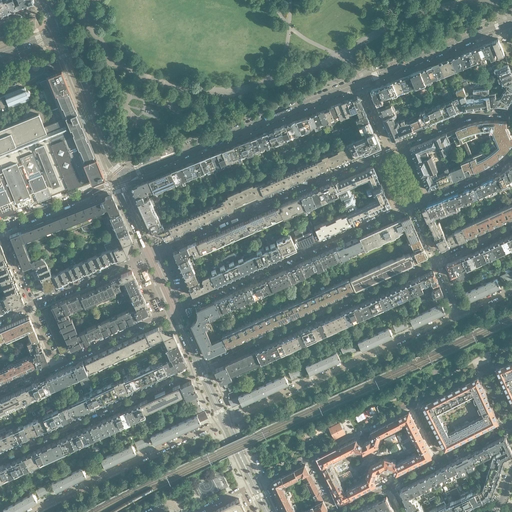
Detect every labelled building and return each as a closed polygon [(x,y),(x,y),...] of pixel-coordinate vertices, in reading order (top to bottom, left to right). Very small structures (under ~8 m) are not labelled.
[(10,11),(5,0),(3,0),(2,0),(0,0),(0,1),(5,13),(10,11)] [(16,8),(14,1),(13,0),(5,0),(10,11),(12,10),(12,11),(15,10),(14,9),(16,8)] [(16,8),(33,1),(33,0),(34,0),(33,0),(18,0),(20,2),(18,2),(17,0),(14,1),(16,8)] [(503,49),(500,43),(499,39),(498,39),(494,40),(494,41),(492,41),(496,51),(498,56),(500,55),(501,57),(502,57),(504,64),(508,63),(508,62),(508,61),(507,61),(507,59),(506,59),(505,56),(506,56),(505,56),(504,54),(504,53),(503,49)] [(496,51),(492,41),(489,43),(488,43),(495,61),(497,59),(496,56),(495,56),(494,52),(496,51)] [(495,61),(488,43),(486,44),(483,45),(487,55),(489,54),(491,58),(490,58),(492,62),(495,61)] [(487,55),(483,45),(480,46),(480,47),(478,47),(484,61),(486,60),(484,56),(487,55)] [(484,61),(478,47),(477,48),(473,49),(477,59),(480,57),(482,62),(481,62),(483,66),(485,65),(484,61)] [(477,60),(477,59),(473,49),(468,51),(472,62),(477,60)] [(472,62),(468,51),(467,51),(463,53),(462,53),(467,64),(472,62)] [(467,64),(462,53),(462,54),(457,56),(461,67),(467,64)] [(461,67),(457,56),(456,56),(451,58),(455,69),(456,71),(459,69),(458,68),(461,67)] [(455,69),(451,58),(449,59),(447,60),(445,60),(449,71),(455,69)] [(450,73),(449,71),(445,60),(443,61),(441,62),(439,63),(443,74),(444,76),(450,73)] [(443,74),(439,63),(437,64),(435,64),(433,65),(437,76),(443,74)] [(511,69),(510,68),(509,64),(495,69),(496,71),(498,70),(500,73),(511,69)] [(437,76),(433,65),(431,66),(429,67),(427,68),(432,81),(438,78),(437,76)] [(432,81),(427,68),(425,68),(423,69),(421,70),(426,83),(432,81)] [(499,80),(511,74),(511,72),(511,69),(500,73),(501,76),(498,77),(499,80)] [(426,83),(421,70),(411,74),(416,86),(416,87),(426,83)] [(103,175),(85,129),(83,130),(80,122),(80,121),(79,120),(76,113),(78,112),(64,78),(61,72),(57,73),(56,73),(56,74),(51,76),(49,76),(48,76),(49,77),(51,81),(50,81),(51,82),(53,86),(52,86),(53,87),(55,91),(54,91),(55,92),(57,96),(56,96),(57,97),(59,101),(58,101),(59,102),(61,106),(60,106),(61,107),(63,111),(62,111),(63,112),(65,116),(64,116),(65,117),(63,117),(56,120),(44,125),(43,124),(44,124),(44,123),(44,122),(45,121),(45,120),(45,119),(45,118),(45,117),(45,116),(44,115),(44,114),(44,113),(43,113),(43,112),(42,111),(41,110),(40,109),(38,108),(37,108),(36,107),(35,107),(34,107),(33,107),(32,107),(31,108),(30,108),(29,108),(28,108),(27,109),(26,110),(25,111),(24,112),(23,113),(23,114),(23,115),(22,116),(22,117),(22,119),(15,122),(9,108),(29,99),(28,96),(29,95),(30,94),(30,93),(30,92),(29,91),(28,91),(28,90),(27,90),(26,90),(24,87),(8,94),(0,96),(0,106),(2,111),(7,109),(11,119),(9,120),(11,124),(2,127),(0,121),(0,214),(1,214),(1,213),(13,209),(38,199),(38,198),(49,194),(50,194),(69,187),(68,186),(80,181),(80,182),(89,178),(91,183),(100,179),(103,178),(103,175)] [(416,86),(411,74),(407,75),(405,76),(410,88),(416,86)] [(501,84),(506,83),(511,80),(511,74),(499,80),(501,84)] [(410,88),(405,76),(403,77),(399,79),(404,90),(410,88)] [(404,90),(399,79),(397,80),(397,79),(395,80),(393,81),(398,92),(398,93),(404,90)] [(398,92),(393,81),(391,82),(390,82),(388,83),(392,94),(398,92)] [(392,94),(388,83),(386,84),(384,84),(384,85),(383,85),(387,96),(392,94)] [(511,98),(511,90),(503,84),(497,86),(502,89),(499,94),(501,95),(500,95),(510,102),(511,98)] [(387,96),(383,85),(380,86),(379,86),(379,87),(377,87),(385,107),(390,104),(387,96)] [(492,105),(490,93),(489,86),(483,87),(483,85),(479,85),(480,88),(474,89),(474,95),(472,95),(472,94),(468,95),(468,98),(466,98),(465,95),(466,95),(463,87),(456,90),(459,97),(460,97),(462,102),(461,103),(464,109),(471,108),(478,107),(479,107),(485,106),(491,105),(492,105)] [(464,109),(461,103),(459,97),(456,90),(454,86),(449,88),(443,90),(442,91),(446,102),(451,114),(464,109)] [(385,107),(377,87),(376,88),(373,89),(371,90),(373,95),(375,100),(378,106),(380,109),(385,107)] [(498,105),(497,96),(496,92),(490,93),(492,105),(497,105),(498,105)] [(510,102),(500,95),(497,96),(498,105),(504,106),(507,106),(508,106),(510,103),(510,102)] [(363,108),(361,102),(358,97),(356,96),(351,98),(356,109),(356,111),(363,108)] [(356,109),(351,98),(346,100),(350,111),(356,109)] [(350,111),(346,100),(340,102),(345,116),(347,115),(348,116),(351,115),(350,111)] [(345,116),(340,102),(334,105),(339,117),(339,118),(345,116)] [(451,114),(446,102),(444,103),(444,104),(441,106),(445,117),(448,116),(449,115),(451,114)] [(391,104),(390,104),(385,107),(380,109),(382,115),(382,114),(393,110),(394,110),(391,104)] [(339,117),(334,105),(330,106),(328,107),(332,117),(334,120),(336,119),(339,117)] [(445,117),(441,106),(437,107),(437,106),(434,107),(439,119),(442,118),(443,118),(445,117)] [(332,117),(328,107),(323,110),(328,123),(331,121),(329,118),(332,117)] [(439,119),(434,107),(432,108),(432,109),(429,111),(429,112),(433,122),(436,121),(437,120),(439,119)] [(366,114),(363,108),(356,111),(359,117),(366,114)] [(328,123),(323,110),(317,112),(321,122),(324,120),(325,124),(328,123)] [(394,114),(393,110),(382,114),(384,118),(394,114)] [(433,122),(429,112),(426,113),(425,110),(423,111),(428,124),(433,122)] [(428,124),(423,111),(418,113),(419,118),(423,126),(428,124)] [(321,122),(317,112),(312,114),(317,127),(319,126),(318,123),(321,122)] [(414,130),(423,126),(419,118),(408,122),(407,118),(399,122),(398,121),(396,122),(394,117),(396,116),(395,113),(394,114),(384,118),(393,139),(401,135),(414,130)] [(317,127),(312,114),(306,116),(310,126),(313,125),(315,128),(317,127)] [(359,117),(357,118),(355,119),(358,125),(368,120),(366,114),(359,117)] [(310,126),(306,116),(301,118),(305,130),(306,131),(308,130),(307,127),(310,126)] [(305,130),(301,118),(295,121),(300,134),(304,132),(303,131),(305,130)] [(373,130),(371,127),(368,120),(358,125),(357,125),(362,135),(372,131),(373,130)] [(486,165),(489,163),(491,162),(494,160),(496,159),(499,157),(501,155),(503,153),(505,151),(507,149),(508,148),(510,146),(511,143),(511,136),(511,137),(510,133),(510,132),(510,131),(509,130),(509,129),(508,129),(507,125),(506,121),(502,120),(496,120),(494,120),(491,120),(488,120),(485,120),(482,121),(479,121),(477,122),(474,122),(471,123),(468,124),(466,125),(463,126),(456,129),(458,134),(453,136),(457,144),(463,141),(470,157),(461,161),(462,165),(464,170),(469,168),(471,171),(474,170),(475,170),(481,167),(484,166),(486,165)] [(300,134),(295,121),(290,123),(295,135),(295,136),(300,134)] [(295,135),(290,123),(284,125),(289,136),(292,134),(292,136),(295,135)] [(289,136),(284,125),(281,126),(279,127),(284,140),(286,139),(286,137),(289,136)] [(284,140),(279,127),(277,128),(273,129),(277,140),(278,140),(279,142),(284,140)] [(457,145),(457,144),(453,136),(458,134),(456,129),(456,128),(435,137),(440,149),(443,158),(449,155),(446,150),(453,147),(454,148),(457,145)] [(278,141),(277,140),(273,129),(271,130),(269,131),(267,132),(272,146),(272,147),(275,146),(273,143),(278,141)] [(379,145),(374,134),(373,134),(372,131),(362,135),(356,138),(352,130),(345,133),(343,134),(347,145),(353,156),(379,145)] [(272,146),(267,132),(263,133),(261,134),(266,147),(270,156),(274,154),(271,146),(272,146)] [(266,147),(261,134),(257,136),(255,137),(261,150),(266,147)] [(261,150),(255,137),(254,137),(253,137),(250,139),(254,150),(257,149),(257,151),(261,150)] [(438,169),(432,155),(430,156),(429,155),(426,157),(424,158),(423,154),(427,153),(426,151),(433,148),(434,150),(436,149),(437,151),(440,149),(435,137),(411,148),(411,147),(410,148),(413,154),(414,157),(416,162),(416,163),(418,167),(418,168),(419,170),(421,175),(422,175),(424,181),(425,184),(425,183),(428,189),(428,190),(429,189),(454,179),(450,170),(449,167),(446,168),(446,170),(444,171),(444,172),(438,175),(436,170),(438,169)] [(255,152),(254,150),(250,139),(248,139),(246,140),(244,141),(250,154),(255,152)] [(250,154),(244,141),(239,143),(243,155),(244,158),(247,157),(246,155),(250,154)] [(243,155),(239,143),(233,145),(239,160),(241,159),(240,156),(243,155)] [(239,160),(233,145),(227,148),(232,161),(236,160),(236,161),(239,160)] [(353,156),(347,145),(332,152),(337,163),(342,161),(341,158),(345,156),(347,159),(353,156)] [(232,161),(227,148),(221,150),(226,162),(227,165),(230,163),(229,162),(232,161)] [(226,162),(221,150),(216,152),(221,167),(224,166),(223,163),(226,162)] [(221,167),(216,152),(210,155),(216,169),(218,167),(219,168),(221,167)] [(337,163),(332,152),(316,159),(321,170),(326,168),(325,165),(326,164),(327,165),(329,164),(329,163),(330,163),(331,166),(337,163)] [(216,169),(210,155),(204,157),(210,171),(216,169)] [(210,171),(204,157),(199,159),(204,171),(204,173),(210,171)] [(204,171),(199,159),(193,161),(198,173),(204,171)] [(321,170),(316,159),(310,162),(308,163),(302,165),(307,176),(321,170)] [(198,173),(193,161),(187,164),(192,176),(198,173)] [(192,176),(187,164),(182,166),(187,178),(192,176)] [(307,176),(302,165),(296,168),(297,168),(294,169),(288,171),(293,182),(307,176)] [(471,172),(471,171),(469,168),(464,170),(462,165),(450,170),(454,179),(466,174),(467,174),(468,173),(469,173),(471,172)] [(511,165),(508,169),(503,173),(508,183),(510,187),(511,186),(511,165)] [(187,178),(182,166),(176,168),(183,184),(185,183),(184,179),(187,178)] [(354,219),(364,215),(372,212),(372,211),(379,208),(382,207),(383,208),(389,205),(386,197),(385,197),(382,189),(383,189),(380,182),(379,183),(376,175),(372,166),(366,169),(366,170),(356,175),(356,174),(348,178),(338,183),(337,180),(332,182),(339,198),(345,212),(351,224),(355,222),(354,219)] [(183,184),(176,168),(170,170),(177,186),(180,184),(181,185),(183,184)] [(175,183),(170,171),(165,173),(169,185),(175,183)] [(293,182),(288,171),(283,174),(281,175),(280,175),(273,178),(278,189),(293,182)] [(169,185),(165,173),(159,175),(164,187),(169,185)] [(508,183),(503,173),(498,176),(502,186),(508,183)] [(164,187),(159,175),(154,177),(158,189),(164,187)] [(502,186),(498,176),(493,179),(497,188),(497,189),(502,187),(502,186)] [(158,189),(154,177),(148,180),(153,192),(158,189)] [(278,189),(273,178),(266,181),(264,182),(259,184),(258,183),(258,184),(263,196),(278,189)] [(497,188),(493,179),(487,182),(492,193),(494,192),(493,190),(497,188)] [(153,192),(148,180),(142,182),(147,193),(150,192),(150,193),(153,192)] [(147,193),(142,182),(137,184),(141,195),(142,196),(144,195),(144,194),(147,193)] [(339,198),(332,182),(327,184),(332,196),(335,195),(337,199),(339,198)] [(492,193),(487,182),(482,184),(485,193),(488,192),(489,194),(492,193)] [(141,195),(137,184),(132,186),(131,188),(135,197),(141,195)] [(231,206),(255,196),(258,195),(259,198),(263,196),(258,184),(255,185),(255,184),(254,184),(255,184),(252,185),(252,184),(227,195),(227,196),(225,197),(225,198),(222,199),(228,211),(232,209),(231,206)] [(332,196),(327,184),(321,187),(328,203),(330,202),(329,198),(332,196)] [(485,193),(482,184),(476,187),(480,198),(482,197),(481,194),(485,193)] [(328,203),(321,187),(315,189),(321,201),(324,200),(326,204),(328,203)] [(480,198),(476,187),(470,189),(474,198),(477,196),(478,199),(480,198)] [(321,201),(315,189),(310,192),(315,204),(317,208),(319,207),(317,203),(321,201)] [(474,198),(470,189),(464,191),(469,203),(471,202),(470,199),(474,198)] [(469,203),(464,191),(458,194),(462,203),(466,201),(466,204),(469,203)] [(315,204),(310,192),(305,194),(310,206),(315,204)] [(99,211),(106,208),(109,216),(119,212),(119,211),(112,196),(113,196),(111,193),(106,196),(105,197),(104,197),(104,198),(104,199),(103,199),(102,200),(100,201),(96,203),(95,201),(67,213),(73,228),(81,225),(81,224),(84,222),(85,224),(84,224),(85,224),(85,225),(86,225),(87,225),(88,225),(89,225),(90,225),(90,224),(91,224),(91,223),(92,223),(92,222),(92,221),(101,217),(99,211)] [(312,210),(310,206),(305,194),(300,196),(307,212),(312,210)] [(462,203),(458,194),(453,196),(458,209),(460,208),(459,204),(462,203)] [(160,207),(155,195),(149,197),(150,199),(152,198),(153,198),(158,208),(160,207)] [(310,219),(307,212),(300,196),(278,206),(277,206),(282,216),(288,229),(310,219)] [(458,209),(453,196),(447,198),(453,214),(454,215),(457,214),(456,211),(454,210),(458,209)] [(154,208),(153,205),(155,204),(152,198),(150,199),(149,197),(143,200),(137,203),(142,214),(154,208)] [(453,214),(447,198),(442,200),(446,212),(449,211),(451,215),(453,214)] [(228,211),(222,199),(222,200),(217,203),(215,204),(209,206),(214,217),(228,211)] [(446,212),(442,200),(437,202),(441,213),(443,216),(445,216),(444,213),(446,212)] [(441,213),(437,202),(432,204),(437,215),(441,213)] [(437,215),(432,204),(428,206),(433,217),(437,215)] [(511,214),(508,205),(502,208),(498,209),(504,222),(508,220),(510,219),(511,217),(511,214)] [(214,217),(209,206),(203,209),(201,210),(195,212),(200,223),(214,217)] [(200,252),(257,227),(282,216),(277,206),(196,242),(200,252)] [(433,217),(428,206),(422,208),(428,221),(433,219),(432,217),(433,217)] [(144,217),(156,212),(154,208),(142,214),(144,217)] [(165,217),(161,209),(158,210),(161,216),(160,216),(158,211),(156,212),(144,217),(147,225),(157,220),(158,220),(165,217)] [(504,222),(498,209),(489,213),(495,226),(501,223),(504,221),(504,222)] [(122,216),(119,212),(109,216),(111,221),(122,216)] [(200,223),(195,212),(189,215),(190,215),(187,216),(182,218),(187,230),(200,223)] [(351,224),(345,212),(330,219),(335,231),(340,229),(339,226),(343,223),(345,226),(351,224)] [(73,228),(67,213),(43,222),(40,223),(46,239),(47,239),(44,233),(47,232),(49,238),(73,228)] [(495,226),(489,213),(480,217),(486,230),(489,228),(492,227),(495,226)] [(411,220),(411,219),(409,215),(400,219),(402,224),(411,220)] [(113,226),(124,221),(122,216),(111,221),(113,226)] [(486,230),(480,217),(471,222),(477,234),(483,231),(486,230)] [(187,230),(182,218),(176,221),(174,222),(168,224),(168,226),(171,231),(173,236),(187,230)] [(444,232),(439,222),(437,223),(435,218),(433,219),(428,221),(435,236),(444,232)] [(335,231),(330,219),(314,226),(314,228),(319,238),(325,235),(323,232),(324,232),(325,233),(327,232),(327,231),(328,230),(329,233),(335,231)] [(401,228),(403,227),(402,224),(400,219),(386,225),(391,237),(398,234),(398,232),(402,230),(401,228)] [(149,229),(159,225),(158,220),(157,220),(147,225),(149,229)] [(416,233),(414,228),(411,220),(402,224),(403,227),(405,232),(404,232),(406,237),(416,233)] [(115,230),(126,226),(124,221),(113,226),(109,228),(111,232),(115,230)] [(477,234),(471,222),(462,226),(462,227),(467,238),(471,236),(474,235),(477,234)] [(26,247),(46,239),(40,223),(36,224),(37,225),(21,231),(21,230),(21,231),(19,232),(18,231),(9,235),(9,236),(10,236),(20,261),(30,257),(26,247)] [(154,232),(166,227),(164,223),(159,225),(149,229),(150,232),(154,232)] [(319,238),(314,228),(310,230),(307,224),(293,230),(296,236),(294,237),(295,240),(293,242),(296,248),(297,248),(318,238),(319,238)] [(391,237),(386,225),(372,231),(378,243),(391,237)] [(128,231),(127,228),(126,226),(115,230),(117,235),(128,231)] [(168,226),(166,227),(154,232),(156,233),(161,235),(171,231),(168,226)] [(467,238),(462,227),(455,231),(456,232),(460,242),(467,238)] [(130,244),(130,243),(132,240),(128,231),(117,235),(109,239),(110,241),(118,260),(127,256),(127,254),(127,252),(127,251),(128,249),(128,248),(128,247),(129,246),(129,244),(130,244)] [(173,236),(171,231),(161,235),(165,239),(173,236)] [(378,243),(372,231),(359,237),(364,248),(364,249),(378,243)] [(460,242),(456,232),(448,236),(448,237),(446,238),(444,232),(435,236),(440,248),(442,249),(460,242)] [(418,237),(418,236),(416,233),(406,237),(408,242),(409,241),(418,237)] [(296,248),(293,242),(290,234),(276,241),(282,255),(296,248)] [(364,248),(359,237),(343,244),(348,255),(355,252),(354,251),(357,250),(357,251),(364,248)] [(426,255),(418,237),(409,241),(413,249),(414,249),(415,251),(413,252),(414,253),(410,254),(413,263),(425,257),(426,255)] [(511,248),(506,237),(502,239),(497,241),(502,252),(511,248)] [(118,260),(110,241),(104,244),(107,250),(99,254),(104,266),(118,260)] [(268,261),(264,251),(259,241),(255,243),(256,246),(258,251),(264,263),(266,262),(265,262),(268,261)] [(502,252),(497,241),(492,244),(497,255),(502,252)] [(200,252),(196,242),(186,246),(189,252),(192,251),(194,256),(200,253),(200,252)] [(277,257),(272,244),(270,245),(271,247),(268,249),(273,259),(273,258),(275,258),(277,257)] [(282,255),(277,244),(275,246),(274,244),(272,244),(277,257),(279,256),(281,255),(282,255)] [(350,259),(348,255),(343,244),(336,247),(341,260),(343,262),(350,259)] [(497,255),(492,244),(487,246),(492,257),(497,255)] [(187,257),(186,254),(189,252),(186,246),(173,252),(177,262),(187,257)] [(492,257),(487,246),(482,248),(487,259),(492,257)] [(273,259),(268,249),(267,247),(265,247),(266,250),(264,251),(268,261),(273,259)] [(341,260),(336,247),(335,248),(332,249),(331,249),(336,259),(338,258),(339,261),(341,260)] [(487,259),(482,248),(477,250),(482,261),(487,259)] [(245,271),(239,258),(237,253),(242,251),(241,249),(227,255),(228,258),(230,261),(236,275),(245,271)] [(336,259),(331,249),(327,251),(331,261),(336,259)] [(482,261),(477,250),(472,253),(477,263),(482,261)] [(264,263),(258,251),(256,251),(257,254),(255,255),(259,265),(260,265),(262,264),(264,263)] [(331,261),(327,251),(326,252),(323,253),(322,253),(327,263),(331,261)] [(413,263),(410,254),(409,252),(404,254),(394,259),(399,269),(413,263)] [(327,263),(322,253),(321,254),(319,255),(318,255),(322,266),(323,268),(325,267),(324,264),(327,263)] [(477,263),(472,253),(467,255),(472,266),(477,263)] [(104,266),(99,254),(85,260),(90,272),(104,266)] [(259,265),(255,255),(254,254),(250,256),(254,267),(255,267),(258,265),(259,265)] [(33,266),(45,260),(43,255),(31,260),(30,257),(20,261),(21,264),(23,268),(24,268),(32,265),(32,266),(33,266)] [(322,266),(318,255),(316,256),(313,257),(318,268),(322,266)] [(472,266),(467,255),(462,257),(465,264),(467,268),(472,266)] [(17,285),(7,262),(5,256),(0,258),(0,291),(4,290),(7,295),(0,298),(5,310),(24,302),(17,285)] [(254,267),(250,256),(245,258),(250,269),(251,269),(253,268),(253,267),(254,267)] [(189,262),(187,257),(177,262),(179,266),(189,262)] [(250,269),(245,258),(242,259),(241,257),(239,258),(245,271),(250,269)] [(318,268),(313,257),(313,258),(312,258),(309,259),(310,259),(309,259),(308,259),(313,269),(315,268),(316,271),(319,270),(318,268)] [(465,264),(462,257),(457,259),(461,268),(463,267),(463,265),(465,264)] [(221,266),(220,262),(218,259),(214,261),(218,270),(223,281),(226,280),(227,279),(221,266)] [(313,269),(308,259),(304,261),(308,271),(313,269)] [(399,269),(394,259),(378,266),(383,276),(386,275),(394,271),(399,269)] [(461,268),(457,259),(452,262),(455,267),(457,266),(458,268),(459,269),(461,268)] [(35,270),(47,265),(45,260),(33,266),(35,270)] [(90,272),(85,260),(71,266),(76,278),(90,272)] [(236,275),(230,261),(225,263),(227,266),(224,267),(223,265),(221,266),(227,279),(228,279),(228,278),(228,279),(231,277),(232,277),(236,275)] [(309,272),(308,271),(304,261),(304,262),(303,262),(300,263),(299,263),(304,275),(309,272)] [(191,266),(189,262),(179,266),(181,271),(191,266)] [(455,267),(452,262),(446,264),(449,271),(454,269),(455,267)] [(304,275),(299,263),(295,265),(300,277),(304,275)] [(45,292),(76,278),(71,266),(52,275),(47,265),(35,270),(45,292)] [(300,277),(295,265),(290,267),(295,279),(300,277)] [(193,271),(191,266),(181,271),(183,276),(193,271)] [(383,276),(378,266),(363,273),(368,283),(376,279),(383,276)] [(295,279),(290,267),(286,270),(291,281),(295,279)] [(185,280),(199,274),(202,272),(200,268),(193,271),(183,276),(185,280)] [(223,281),(218,270),(216,271),(215,269),(213,270),(219,283),(220,282),(221,282),(223,281)] [(471,277),(471,276),(468,269),(467,270),(464,271),(459,273),(452,276),(455,284),(471,277)] [(120,281),(134,275),(132,270),(120,275),(120,276),(119,276),(118,276),(120,281)] [(219,283),(213,270),(211,271),(212,273),(210,274),(214,285),(215,285),(215,284),(216,284),(218,283),(219,283)] [(291,281),(286,270),(281,272),(286,282),(286,283),(291,281)] [(436,277),(433,270),(426,273),(429,279),(430,280),(436,277)] [(286,282),(281,272),(281,271),(276,274),(282,286),(284,285),(283,283),(286,282)] [(368,283),(363,273),(350,279),(354,289),(368,283)] [(509,280),(506,273),(500,276),(503,283),(509,280)] [(201,279),(201,278),(199,274),(185,280),(187,285),(201,279)] [(214,285),(210,274),(201,278),(201,279),(203,283),(199,284),(199,285),(189,289),(191,294),(192,294),(192,295),(193,294),(214,285)] [(282,286),(276,274),(272,276),(276,286),(279,285),(280,287),(282,286)] [(122,286),(136,280),(134,275),(120,281),(122,286)] [(425,284),(421,275),(417,278),(420,285),(422,284),(424,285),(425,284)] [(119,284),(120,282),(118,276),(117,277),(115,278),(114,278),(113,279),(112,279),(111,279),(111,280),(110,280),(109,280),(110,282),(115,292),(120,289),(118,285),(119,284)] [(276,286),(272,276),(267,278),(272,289),(277,287),(276,286)] [(438,283),(436,277),(430,280),(430,281),(430,283),(429,283),(429,284),(430,286),(438,283)] [(272,289),(267,278),(263,280),(268,291),(272,289)] [(322,303),(353,290),(347,278),(317,292),(284,306),(286,311),(289,310),(292,317),(322,303)] [(422,289),(420,285),(417,278),(411,280),(416,291),(422,289)] [(199,284),(203,283),(201,279),(187,285),(189,289),(199,285),(199,284)] [(500,286),(499,284),(497,279),(481,286),(485,293),(500,286)] [(124,291),(138,285),(136,280),(122,286),(124,290),(124,291)] [(268,291),(263,280),(258,282),(263,293),(268,291)] [(416,291),(411,280),(407,282),(412,293),(416,291)] [(85,307),(115,293),(115,292),(110,282),(104,285),(105,286),(103,287),(102,285),(88,292),(88,293),(86,294),(86,293),(80,295),(84,305),(84,306),(84,307),(85,307)] [(263,293),(258,282),(254,284),(259,295),(263,293)] [(412,293),(407,282),(402,284),(407,295),(412,293)] [(259,295),(254,284),(249,286),(254,297),(259,295)] [(407,295),(402,284),(397,287),(402,298),(407,295)] [(442,293),(438,284),(431,287),(431,288),(423,291),(424,294),(428,292),(431,297),(442,293)] [(122,298),(140,290),(138,285),(124,291),(120,293),(122,298)] [(254,297),(249,286),(245,288),(249,299),(254,297)] [(485,293),(481,286),(466,293),(469,300),(485,293)] [(402,298),(397,287),(392,289),(397,300),(402,298)] [(250,301),(249,299),(245,288),(244,288),(241,289),(241,290),(240,290),(245,300),(247,299),(248,302),(250,301)] [(397,300),(392,289),(387,291),(392,302),(397,300)] [(132,298),(142,294),(140,290),(122,298),(117,299),(119,304),(124,302),(126,301),(132,298)] [(245,300),(240,290),(239,290),(237,291),(236,292),(236,291),(236,292),(242,304),(244,304),(243,301),(245,300)] [(392,302),(387,291),(382,293),(387,304),(392,302)] [(242,304),(236,292),(235,292),(233,293),(232,293),(237,303),(239,303),(240,305),(242,304)] [(237,303),(232,293),(227,295),(227,296),(232,305),(234,305),(235,306),(237,305),(237,303)] [(387,304),(382,293),(377,295),(382,307),(387,304)] [(84,305),(80,295),(79,294),(77,295),(76,295),(74,296),(71,298),(71,297),(70,298),(69,298),(69,299),(67,299),(66,300),(65,300),(70,311),(84,306),(84,305)] [(144,298),(142,294),(132,298),(134,303),(144,298)] [(382,307),(377,295),(372,298),(377,309),(382,307)] [(232,305),(227,296),(223,298),(227,307),(232,305)] [(227,307),(223,298),(223,297),(218,299),(223,310),(227,307)] [(136,308),(146,303),(144,298),(134,303),(136,308)] [(377,309),(372,298),(367,300),(372,311),(377,309)] [(223,310),(218,299),(214,302),(218,312),(223,310)] [(77,331),(71,319),(70,320),(67,313),(71,312),(70,311),(65,300),(51,306),(70,350),(90,341),(89,339),(84,330),(76,334),(75,331),(77,331)] [(372,311),(367,300),(362,302),(367,313),(372,311)] [(225,347),(215,325),(212,327),(211,325),(209,324),(209,322),(208,319),(219,314),(218,312),(214,302),(205,305),(200,308),(197,309),(196,309),(197,310),(197,311),(197,312),(197,313),(197,314),(196,315),(196,316),(196,317),(195,318),(195,319),(194,320),(194,321),(193,321),(192,322),(191,323),(190,324),(191,324),(192,328),(195,333),(204,354),(205,354),(205,355),(207,355),(225,347)] [(367,313),(362,302),(357,304),(362,316),(367,313)] [(136,319),(138,319),(149,313),(150,311),(146,303),(136,308),(129,311),(128,309),(98,323),(103,334),(103,335),(109,332),(108,331),(111,330),(111,331),(125,324),(125,323),(127,322),(127,323),(133,321),(133,320),(134,320),(135,320),(136,319)] [(362,316),(357,304),(352,307),(357,318),(360,317),(361,318),(363,317),(362,316)] [(444,312),(443,310),(440,304),(425,311),(428,319),(444,312)] [(70,350),(51,306),(41,310),(60,354),(70,350)] [(227,347),(287,319),(292,317),(289,310),(286,311),(284,306),(222,335),(227,347)] [(358,320),(357,318),(352,307),(347,309),(352,320),(355,319),(355,321),(358,320)] [(352,320),(347,309),(342,311),(347,323),(350,321),(350,323),(353,322),(352,320)] [(347,323),(342,311),(336,314),(342,325),(345,324),(345,325),(348,324),(347,323)] [(428,319),(425,311),(409,318),(413,326),(428,319)] [(342,327),(342,325),(336,314),(331,316),(336,327),(339,326),(340,328),(342,327)] [(38,338),(34,328),(29,316),(24,318),(18,321),(23,333),(28,331),(31,340),(32,340),(38,338)] [(336,327),(331,316),(326,318),(331,330),(334,328),(335,330),(337,329),(336,327)] [(332,331),(331,330),(326,318),(321,321),(326,332),(329,331),(330,333),(332,331)] [(407,326),(405,320),(404,320),(398,322),(401,329),(407,326)] [(23,333),(18,321),(9,325),(14,337),(23,333)] [(326,332),(321,321),(316,323),(321,334),(324,333),(324,335),(327,334),(326,332)] [(401,329),(398,322),(393,325),(396,332),(401,329)] [(103,334),(98,323),(84,329),(84,330),(89,339),(92,338),(93,338),(93,339),(95,338),(97,337),(103,334)] [(321,334),(316,323),(310,325),(316,337),(319,336),(319,337),(322,336),(321,334)] [(14,337),(9,325),(0,328),(6,340),(14,337)] [(316,337),(310,325),(305,328),(310,339),(313,338),(314,340),(316,339),(316,337)] [(177,343),(176,340),(173,333),(172,333),(170,333),(169,332),(167,332),(165,331),(164,331),(163,330),(162,330),(161,329),(160,328),(159,328),(158,326),(145,332),(150,342),(162,336),(168,348),(177,343)] [(311,341),(310,339),(305,328),(300,330),(305,342),(308,340),(309,342),(311,341)] [(392,336),(391,334),(388,328),(373,335),(376,343),(392,336)] [(306,343),(305,342),(300,330),(295,332),(300,344),(303,343),(304,344),(306,343)] [(150,344),(150,342),(145,332),(130,339),(135,351),(141,348),(141,347),(143,346),(143,347),(150,344)] [(300,344),(295,332),(290,335),(295,346),(298,345),(299,347),(301,346),(300,344)] [(296,348),(295,346),(290,335),(285,337),(290,348),(293,347),(294,349),(296,348)] [(376,343),(373,335),(357,342),(361,350),(376,343)] [(291,350),(290,348),(285,337),(280,339),(285,351),(288,350),(289,351),(291,350)] [(42,347),(40,344),(41,343),(40,341),(39,341),(38,338),(32,340),(31,340),(27,342),(31,352),(37,349),(42,347)] [(135,351),(130,339),(114,346),(120,358),(126,355),(126,354),(128,353),(128,354),(135,351)] [(285,351),(280,339),(275,341),(280,353),(283,352),(284,354),(286,352),(285,351)] [(280,353),(275,341),(270,344),(276,357),(278,356),(277,354),(280,353)] [(181,352),(177,343),(168,348),(164,349),(169,358),(170,357),(181,352)] [(355,350),(353,344),(352,343),(346,346),(349,353),(355,350)] [(276,357),(270,344),(265,346),(270,358),(273,356),(274,358),(276,357)] [(120,358),(114,346),(99,353),(105,365),(111,362),(111,361),(113,360),(113,361),(120,358)] [(270,358),(265,346),(260,348),(266,362),(268,361),(267,359),(270,358)] [(349,353),(346,346),(341,349),(344,355),(349,353)] [(47,360),(42,348),(42,347),(37,349),(43,363),(46,361),(47,360)] [(266,362),(260,348),(255,350),(258,356),(260,362),(263,361),(264,362),(266,362)] [(43,363),(37,349),(31,352),(33,355),(38,365),(43,363)] [(260,362),(258,356),(255,350),(241,357),(246,368),(249,367),(249,368),(257,364),(257,363),(260,362)] [(172,362),(175,361),(184,357),(181,352),(170,357),(172,362)] [(340,359),(339,358),(336,352),(321,359),(324,366),(340,359)] [(105,365),(99,353),(84,360),(89,372),(96,369),(96,368),(98,367),(98,368),(105,365)] [(8,379),(37,366),(38,365),(33,355),(32,355),(27,357),(27,356),(7,365),(7,366),(3,368),(8,379)] [(187,363),(184,357),(175,361),(178,368),(186,365),(187,363)] [(246,368),(241,357),(225,364),(230,375),(246,368)] [(324,366),(321,359),(305,366),(309,373),(324,366)] [(172,371),(169,365),(167,360),(162,362),(162,363),(167,373),(172,371)] [(87,371),(82,361),(78,363),(77,363),(73,365),(78,376),(87,371)] [(178,368),(175,361),(172,362),(173,364),(169,365),(172,371),(178,368)] [(511,361),(496,368),(511,402),(511,361)] [(167,373),(162,363),(159,364),(159,362),(157,363),(162,376),(167,373)] [(162,376),(157,363),(154,364),(155,366),(152,367),(157,378),(162,376)] [(231,377),(230,375),(225,364),(225,365),(223,366),(215,370),(220,382),(221,382),(224,384),(225,386),(225,387),(233,383),(231,377)] [(78,376),(73,365),(64,370),(69,381),(78,376)] [(157,378),(152,367),(151,365),(149,366),(149,368),(147,368),(153,380),(157,378)] [(303,374),(301,369),(300,367),(294,370),(297,376),(303,374)] [(0,382),(8,379),(3,368),(0,369),(0,382)] [(153,380),(147,368),(145,369),(145,368),(142,369),(143,371),(148,382),(153,380)] [(148,382),(143,371),(142,369),(139,370),(140,372),(138,373),(143,384),(148,382)] [(69,381),(64,370),(59,372),(64,383),(69,381)] [(297,376),(294,370),(289,372),(292,379),(297,376)] [(64,383),(59,372),(50,376),(55,387),(64,383)] [(143,384),(138,373),(136,374),(135,372),(132,373),(133,376),(138,387),(143,384)] [(138,387),(133,376),(131,377),(130,375),(128,376),(133,389),(138,387)] [(288,383),(287,381),(284,375),(269,382),(272,390),(288,383)] [(55,387),(50,376),(45,378),(50,389),(55,387)] [(133,389),(128,376),(126,377),(126,379),(124,380),(129,391),(133,389)] [(422,405),(445,449),(499,422),(478,376),(422,405)] [(52,392),(45,378),(41,380),(46,391),(47,394),(50,393),(52,392)] [(46,391),(41,380),(36,382),(41,393),(46,391)] [(129,391),(124,380),(121,381),(120,380),(118,381),(124,393),(129,391)] [(197,393),(191,380),(182,384),(180,385),(184,394),(188,402),(190,401),(196,399),(196,398),(196,393),(197,393)] [(124,393),(118,381),(116,382),(117,383),(114,384),(119,395),(124,393)] [(41,393),(36,382),(31,385),(36,395),(41,393)] [(119,395),(114,384),(113,382),(110,383),(111,385),(109,386),(114,398),(119,395)] [(272,390),(269,382),(253,389),(257,397),(272,390)] [(144,412),(184,394),(180,385),(179,384),(139,403),(144,412)] [(0,426),(42,407),(36,395),(31,385),(0,399),(0,426)] [(114,398),(109,386),(107,387),(106,385),(103,386),(110,400),(114,398)] [(110,400),(103,386),(101,388),(101,389),(99,390),(105,402),(110,400)] [(257,397),(253,389),(238,396),(240,402),(241,404),(257,397)] [(105,402),(99,390),(97,391),(97,390),(94,391),(95,393),(100,404),(105,402)] [(240,402),(238,396),(235,390),(228,393),(228,394),(229,395),(229,400),(228,400),(231,406),(240,402)] [(100,404),(95,393),(92,395),(91,393),(89,394),(90,396),(95,406),(100,404)] [(95,406),(90,396),(87,397),(87,395),(85,396),(90,408),(95,406)] [(90,408),(85,396),(81,399),(86,410),(90,408)] [(86,410),(81,399),(76,401),(81,412),(86,410)] [(199,405),(197,401),(198,401),(197,400),(196,399),(190,401),(194,410),(200,407),(200,405),(199,404),(199,405)] [(81,412),(76,401),(71,403),(72,404),(77,415),(81,412)] [(145,415),(144,412),(139,403),(134,405),(140,418),(145,415)] [(77,415),(72,404),(67,406),(72,417),(77,415)] [(140,418),(134,405),(129,407),(135,420),(140,418)] [(72,417),(67,406),(63,408),(67,419),(72,417)] [(135,420),(129,407),(124,410),(130,421),(130,422),(135,420)] [(208,417),(205,410),(204,411),(201,408),(200,407),(194,410),(197,415),(199,421),(208,417)] [(67,419),(63,408),(58,410),(63,421),(67,419)] [(63,421),(58,410),(53,413),(58,423),(63,421)] [(130,421),(124,410),(119,412),(125,423),(130,421)] [(414,420),(411,416),(411,415),(409,411),(398,417),(402,424),(405,422),(406,422),(407,424),(414,420)] [(125,424),(125,423),(119,412),(114,414),(120,427),(125,424)] [(58,423),(53,413),(48,415),(53,426),(58,423)] [(120,427),(114,414),(109,416),(115,429),(120,427)] [(53,426),(48,415),(43,417),(48,428),(53,426)] [(200,423),(199,421),(197,415),(181,422),(185,430),(200,423)] [(115,429),(109,416),(104,419),(110,431),(115,429)] [(48,428),(43,417),(38,419),(43,430),(48,428)] [(402,424),(398,417),(395,419),(391,421),(388,423),(391,430),(402,425),(402,424)] [(43,430),(38,419),(36,420),(35,419),(32,420),(33,421),(38,432),(43,430)] [(110,431),(104,419),(99,421),(105,434),(110,431)] [(420,434),(418,428),(417,428),(416,426),(414,420),(407,424),(409,429),(410,432),(411,432),(413,437),(420,434)] [(38,432),(33,421),(28,423),(33,435),(38,432)] [(105,434),(99,421),(94,423),(100,436),(105,434)] [(185,430),(181,422),(166,429),(169,437),(185,430)] [(345,433),(341,424),(340,422),(337,424),(336,422),(330,424),(332,427),(329,428),(331,432),(335,439),(345,433)] [(33,435),(28,423),(23,425),(23,426),(28,437),(33,435)] [(100,436),(94,423),(89,426),(95,438),(100,436)] [(363,452),(378,445),(377,443),(379,438),(380,437),(381,436),(391,430),(388,423),(384,424),(380,426),(380,427),(377,428),(371,431),(373,434),(372,439),(363,443),(358,442),(356,438),(351,441),(355,449),(356,449),(358,449),(362,450),(363,452)] [(28,437),(23,426),(23,425),(22,424),(20,425),(20,426),(18,427),(23,439),(28,437)] [(95,438),(89,426),(84,428),(90,441),(95,438)] [(18,441),(13,430),(12,428),(6,431),(4,427),(0,429),(0,449),(18,441)] [(23,439),(18,427),(16,428),(16,429),(13,430),(18,441),(23,439)] [(85,443),(90,441),(84,428),(79,430),(85,443)] [(169,437),(166,429),(150,436),(154,444),(169,437)] [(85,443),(79,430),(74,432),(80,445),(85,443)] [(80,445),(74,432),(69,435),(75,447),(80,445)] [(424,442),(421,436),(421,434),(420,434),(413,437),(416,443),(417,446),(417,445),(424,442)] [(75,447),(69,435),(64,437),(70,450),(75,447)] [(511,448),(508,442),(506,437),(506,436),(504,435),(504,436),(498,439),(502,446),(500,448),(501,450),(502,452),(504,451),(507,450),(507,449),(511,448)] [(70,450),(64,437),(59,439),(64,452),(70,450)] [(150,444),(147,439),(146,437),(141,440),(144,446),(150,444)] [(64,452),(59,439),(54,442),(59,454),(61,453),(62,454),(65,453),(64,452)] [(500,448),(502,446),(498,439),(487,445),(490,453),(495,451),(495,450),(499,448),(499,449),(500,448)] [(144,446),(141,440),(135,442),(138,449),(144,446)] [(355,449),(351,441),(348,443),(343,445),(344,445),(340,447),(344,454),(355,449)] [(59,454),(54,442),(49,444),(55,457),(58,456),(57,455),(59,454)] [(430,452),(429,450),(424,442),(417,445),(420,451),(420,450),(422,453),(418,455),(421,461),(421,462),(432,456),(429,452),(430,452)] [(55,457),(49,444),(44,446),(49,459),(51,458),(52,459),(55,457)] [(135,452),(134,451),(131,445),(116,452),(120,460),(135,452)] [(491,453),(490,453),(487,445),(478,450),(482,458),(486,456),(486,457),(489,456),(489,455),(491,453)] [(49,459),(44,446),(39,449),(44,460),(45,462),(48,461),(47,460),(49,459)] [(344,454),(340,447),(337,449),(337,448),(335,449),(339,457),(344,454)] [(511,450),(511,448),(507,449),(507,450),(504,451),(502,452),(501,450),(500,451),(499,453),(497,454),(497,455),(496,457),(504,459),(504,458),(505,458),(510,456),(510,455),(511,454),(511,455),(511,454),(511,450)] [(44,460),(39,449),(34,451),(39,464),(41,463),(41,461),(44,460)] [(339,457),(335,449),(332,450),(333,451),(329,452),(333,459),(334,460),(339,457)] [(482,458),(478,450),(471,453),(475,461),(478,460),(478,461),(481,460),(481,459),(482,458)] [(39,464),(34,451),(29,453),(34,464),(34,466),(39,464)] [(120,460),(116,452),(101,459),(104,467),(120,460)] [(329,463),(328,461),(333,459),(329,452),(318,458),(320,461),(321,463),(326,472),(333,468),(330,463),(329,463)] [(34,464),(29,453),(23,455),(29,468),(31,467),(31,466),(34,464)] [(472,463),(475,461),(471,453),(465,456),(473,471),(475,470),(472,463)] [(421,461),(418,455),(417,454),(416,454),(411,457),(415,464),(421,461)] [(29,468),(23,455),(18,458),(24,469),(27,468),(27,469),(29,468)] [(473,471),(465,456),(460,459),(464,467),(467,465),(471,472),(473,471)] [(504,459),(496,457),(494,456),(494,458),(493,458),(492,461),(493,461),(492,464),(501,468),(504,459)] [(415,464),(411,457),(406,459),(410,467),(415,464)] [(24,469),(18,458),(13,460),(19,473),(21,472),(20,470),(24,469)] [(380,469),(382,469),(382,468),(385,467),(389,468),(391,469),(394,469),(396,463),(396,462),(392,460),(390,459),(385,458),(370,466),(369,470),(368,470),(367,473),(368,473),(366,477),(368,477),(374,479),(375,477),(376,475),(376,474),(377,471),(380,469)] [(410,467),(406,459),(402,461),(402,462),(401,463),(404,470),(410,467)] [(461,469),(464,467),(460,459),(454,462),(460,474),(462,477),(464,475),(461,469)] [(19,473),(13,460),(8,462),(13,474),(16,472),(17,474),(19,473)] [(100,466),(97,462),(96,460),(91,463),(94,469),(100,466)] [(13,474),(8,462),(3,465),(9,477),(11,477),(10,475),(13,474)] [(460,474),(454,462),(449,464),(453,473),(455,472),(457,475),(460,474)] [(94,469),(91,463),(85,465),(88,472),(94,469)] [(404,470),(401,463),(398,464),(396,463),(394,469),(394,470),(396,474),(399,472),(400,473),(403,471),(403,470),(404,470)] [(312,479),(305,464),(294,470),(288,473),(292,481),(298,478),(298,477),(298,476),(302,474),(306,482),(312,479)] [(453,473),(449,464),(443,467),(449,479),(453,477),(451,474),(453,473)] [(500,472),(501,468),(492,464),(491,468),(490,468),(489,471),(490,471),(489,473),(498,476),(499,474),(500,474),(501,472),(500,472)] [(9,477),(3,465),(0,466),(0,471),(3,478),(6,477),(7,478),(9,477)] [(449,479),(443,467),(438,470),(442,478),(445,477),(446,480),(449,479)] [(85,475),(84,474),(82,468),(66,475),(70,483),(85,475)] [(339,482),(337,476),(334,471),(333,468),(326,472),(330,480),(334,488),(341,484),(340,482),(339,482)] [(442,478),(438,470),(433,472),(439,484),(442,483),(440,479),(442,478)] [(439,484),(433,472),(427,475),(432,484),(434,483),(436,486),(439,484)] [(288,473),(282,476),(285,483),(286,483),(287,484),(292,481),(288,473)] [(498,480),(499,478),(498,478),(498,476),(489,473),(488,475),(487,474),(486,477),(487,478),(486,481),(496,484),(497,480),(498,480)] [(70,483),(66,475),(51,483),(55,491),(70,483)] [(432,484),(427,475),(422,478),(428,490),(431,488),(430,485),(432,484)] [(283,484),(285,483),(282,476),(272,481),(272,482),(276,490),(283,487),(282,486),(283,484)] [(376,484),(374,480),(374,479),(368,477),(367,480),(365,481),(368,488),(373,486),(376,484)] [(428,490),(422,478),(417,480),(422,490),(424,489),(425,491),(428,490)] [(316,487),(315,484),(312,479),(306,482),(305,482),(307,485),(310,491),(314,490),(313,488),(316,487)] [(422,490),(417,480),(411,483),(416,492),(416,493),(422,490)] [(368,488),(365,481),(363,482),(363,481),(359,483),(363,491),(368,488)] [(494,491),(496,484),(486,481),(485,485),(484,484),(483,487),(484,488),(484,489),(493,492),(493,491),(493,490),(494,491)] [(363,491),(359,483),(353,486),(357,494),(363,491)] [(416,492),(411,483),(406,486),(410,494),(411,495),(416,492)] [(50,491),(48,486),(47,484),(41,487),(45,494),(50,491)] [(352,497),(352,496),(348,490),(344,492),(343,490),(344,490),(341,484),(334,488),(341,502),(352,497)] [(357,494),(353,486),(348,489),(348,490),(352,496),(357,494)] [(410,494),(406,486),(401,489),(400,490),(404,498),(409,496),(410,494)] [(45,494),(41,487),(36,490),(39,497),(45,494)] [(288,496),(289,494),(290,494),(289,490),(288,491),(286,491),(284,487),(283,487),(276,490),(282,504),(290,500),(288,496)] [(320,495),(316,487),(313,488),(314,490),(310,491),(312,495),(313,498),(314,498),(320,495)] [(493,496),(493,494),(493,493),(493,492),(484,489),(482,489),(479,491),(483,500),(487,498),(489,497),(489,496),(492,495),(492,496),(492,495),(493,496)] [(483,500),(479,491),(478,490),(473,493),(472,492),(470,493),(470,494),(475,504),(477,503),(478,503),(479,502),(483,500)] [(22,509),(37,500),(32,493),(18,501),(22,509)] [(475,504),(470,494),(462,497),(462,499),(467,508),(471,506),(473,506),(473,505),(475,504)] [(325,503),(320,495),(314,498),(317,504),(320,502),(321,505),(325,503)] [(390,504),(387,497),(386,496),(379,500),(383,508),(383,509),(386,508),(385,506),(390,504)] [(416,500),(415,499),(412,498),(411,496),(409,496),(404,498),(407,504),(416,500)] [(237,511),(244,509),(240,502),(241,501),(240,500),(239,499),(239,498),(238,499),(237,498),(236,499),(236,500),(229,503),(232,509),(233,511),(237,511)] [(467,508),(462,499),(457,501),(457,500),(454,501),(459,511),(467,508)] [(296,511),(295,509),(296,508),(297,507),(295,504),(294,504),(293,504),(290,500),(282,504),(286,511),(296,511)] [(383,508),(379,500),(372,503),(376,511),(377,511),(379,511),(380,509),(383,508)] [(410,510),(420,505),(419,503),(417,503),(416,500),(407,504),(410,510)] [(4,511),(16,511),(22,509),(18,501),(3,510),(4,511)] [(458,511),(459,511),(454,501),(451,503),(452,504),(447,506),(449,511),(458,511)] [(321,511),(328,509),(325,503),(321,505),(320,502),(317,504),(318,506),(314,508),(316,511),(321,511)] [(233,511),(232,509),(229,503),(220,508),(221,511),(233,511)] [(376,511),(372,503),(366,506),(369,511),(376,511)]
